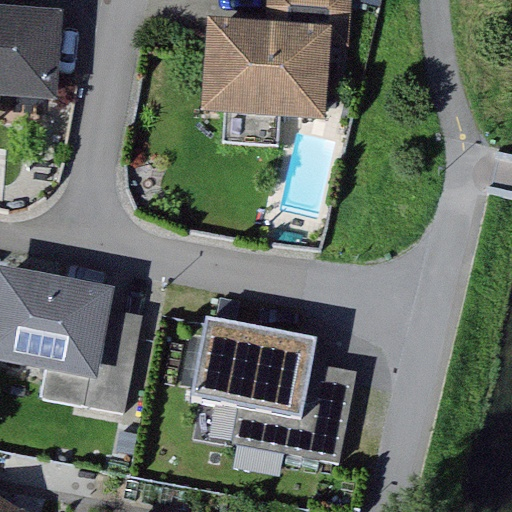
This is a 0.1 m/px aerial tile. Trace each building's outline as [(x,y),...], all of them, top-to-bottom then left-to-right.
[(266,0),(266,22),(331,26),(329,48),(348,49),(351,0),(266,0)] [(64,9),(0,5),(0,96),(58,100),(64,9)] [(329,48),(331,26),(266,22),(207,18),(201,112),(325,120),(329,48)] [(135,309),(0,288),(0,381),(80,393),(125,376),(135,309)] [(345,345),(226,320),(209,402),(327,427),(345,345)] [(240,422),(235,443),(304,459),(309,438),(240,422)]
